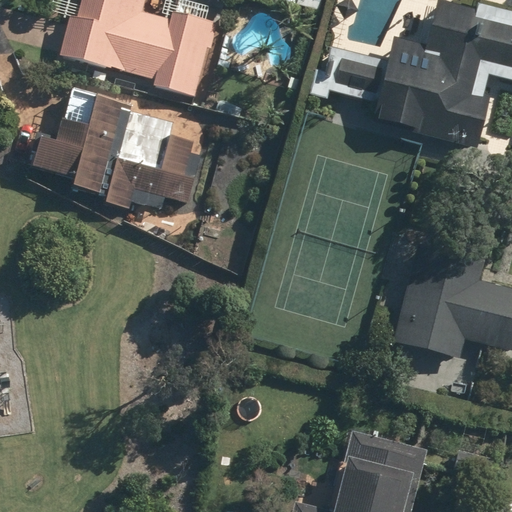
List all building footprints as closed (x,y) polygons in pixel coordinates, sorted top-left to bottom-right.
[(68,17),(58,57),(154,81),(152,87),(195,97),(207,49),(211,50),(218,24),(171,13),(169,19),(141,12),(144,0),(82,0),(77,19),(68,17)] [(321,0),(279,0),(280,1),(318,11),(321,0)] [(377,104),(372,125),(478,151),(491,96),(485,94),(489,76),(511,81),(511,19),(436,1),(425,47),(393,39),(388,62),(330,48),(324,73),(315,71),(309,96),(326,100),(328,92),(377,104)] [(39,139),(31,168),(72,179),(71,186),(105,195),(103,203),(129,210),(131,202),(161,210),(164,199),(188,205),(201,158),(190,155),(193,143),(168,137),(172,125),(129,113),(131,107),(95,97),(86,128),(59,121),(53,143),(39,139)] [(486,265),(417,248),(393,344),(460,360),(464,341),(511,352),(511,289),(482,281),(486,265)] [(400,511),(408,482),(419,485),(427,452),(388,442),(381,468),(346,459),(332,511),(322,511),(283,502),(280,511),(400,511)]
